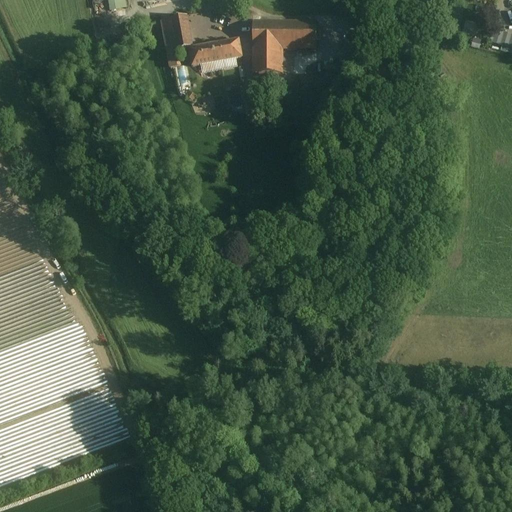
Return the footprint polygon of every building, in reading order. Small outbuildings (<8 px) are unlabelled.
[(124,0),(107,0),(110,14),(127,11),(124,0)] [(186,18),(170,21),(176,52),(192,49),(186,18)] [(316,24),(253,25),(254,75),(281,75),(281,51),(316,51),(316,24)] [(511,37),(490,31),(487,41),(493,42),(492,45),(502,48),(501,52),(506,54),(508,49),(511,49),(511,37)] [(239,43),(189,52),(192,69),(242,60),(239,43)]
